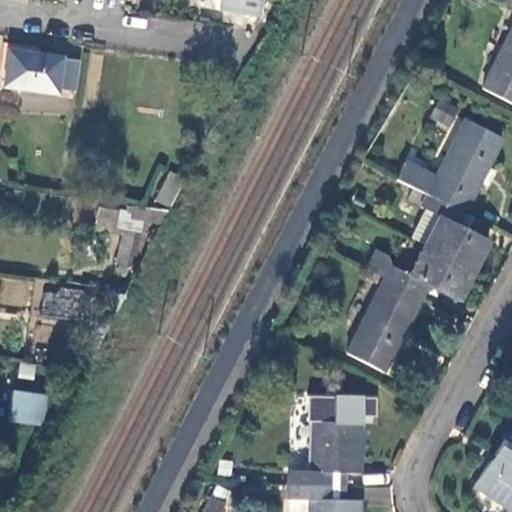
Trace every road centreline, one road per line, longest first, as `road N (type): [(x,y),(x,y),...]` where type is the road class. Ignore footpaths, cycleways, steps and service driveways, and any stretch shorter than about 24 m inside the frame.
road 1 (residential): [(418,511),(415,470),(511,284)]
road 2 (residential): [(0,15),(238,44)]
